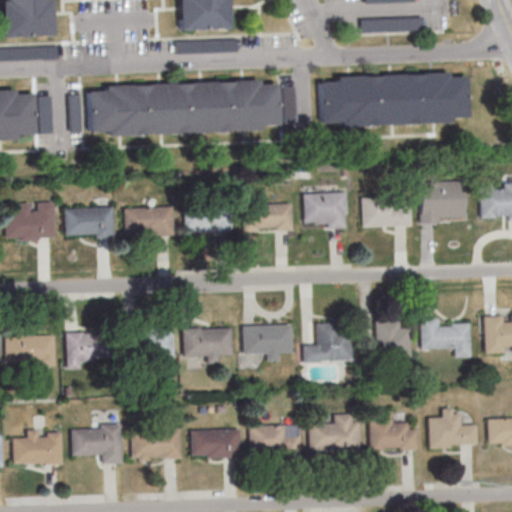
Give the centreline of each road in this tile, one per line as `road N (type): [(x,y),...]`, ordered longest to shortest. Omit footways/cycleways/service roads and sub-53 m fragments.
road 1 (residential): [(511,47),(0,69)]
road 2 (residential): [(511,269),(0,289)]
road 3 (residential): [(511,494),(80,511)]
